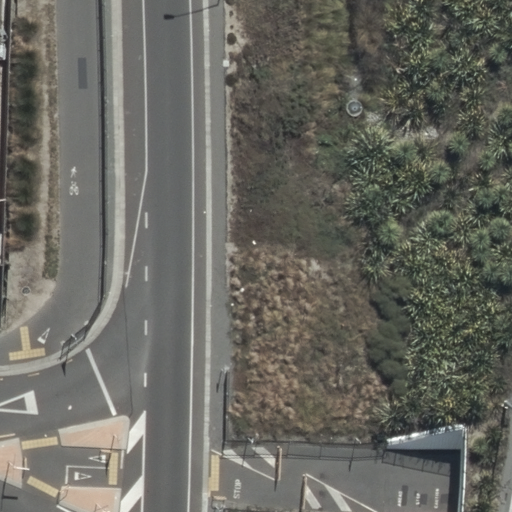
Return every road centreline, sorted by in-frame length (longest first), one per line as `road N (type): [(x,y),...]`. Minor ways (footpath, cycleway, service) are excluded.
road 1 (trunk): [(171,318),(169,0)]
road 2 (trunk): [(0,413),(101,379),(131,361),(171,318)]
road 3 (trunk): [(165,511),(171,318)]
